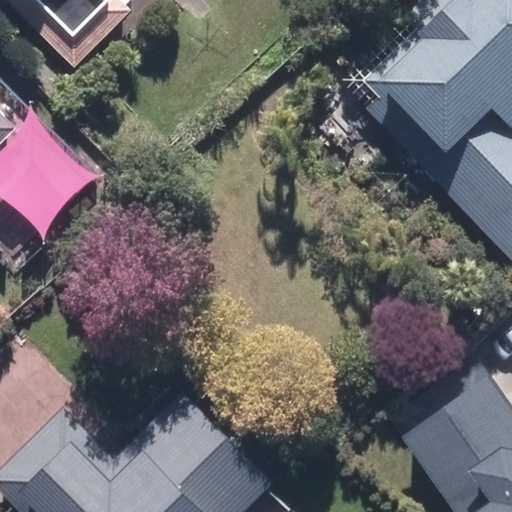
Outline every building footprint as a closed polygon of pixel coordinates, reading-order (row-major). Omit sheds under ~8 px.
[(132,0),(11,0),(75,62),(134,2),(132,0)] [(511,0),(420,0),(432,12),(370,67),(453,159),(433,177),(507,260),(511,256),(511,0)] [(0,136),(18,117),(0,100),(0,136)] [(488,511),(511,511),(511,325),(411,388),(488,511)] [(239,511),(278,474),(189,384),(115,457),(65,407),(0,471),(0,476),(35,511),(239,511)]
